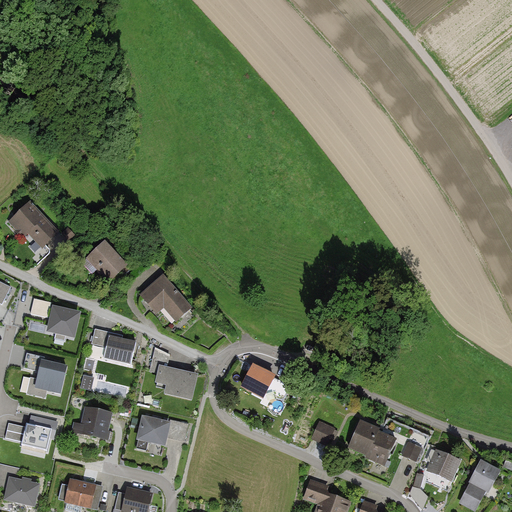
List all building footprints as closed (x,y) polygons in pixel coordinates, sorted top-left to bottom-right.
[(33,204),(13,224),(41,253),(62,233),(33,204)] [(136,268),(112,242),(93,260),(116,286),(136,268)] [(199,310),(172,276),(147,297),(162,316),(170,309),(182,324),(199,310)] [(10,286),(0,280),(0,300),(2,302),(10,286)] [(49,315),(50,301),(33,300),(33,315),(49,315)] [(80,312),(54,306),(49,331),(75,336),(80,312)] [(32,319),(30,327),(45,330),(47,322),(32,319)] [(123,336),(97,330),(93,344),(108,347),(105,358),(131,364),(136,342),(122,339),(123,336)] [(67,366),(42,360),(36,387),(61,393),(67,366)] [(276,374),(255,364),(243,387),(264,397),(276,374)] [(199,374),(161,365),(157,383),(168,385),(166,393),(193,399),(199,374)] [(83,387),(94,388),(94,376),(83,376),(83,387)] [(82,406),(76,434),(112,441),(118,414),(82,406)] [(175,424),(146,418),(141,442),(170,448),(175,424)] [(361,421),(348,448),(386,465),(399,438),(361,421)] [(326,447),(335,429),(321,423),(312,441),(326,447)] [(52,430),(28,424),(24,443),(48,448),(52,430)] [(411,440),(404,457),(418,463),(431,436),(417,430),(412,440),(411,440)] [(453,482),(463,461),(436,449),(426,470),(453,482)] [(19,479),(21,466),(0,462),(0,487),(8,489),(10,477),(19,479)] [(478,511),(499,473),(480,462),(459,502),(478,511)] [(40,485),(11,479),(6,499),(35,506),(40,485)] [(75,481),(69,505),(97,511),(102,488),(75,481)] [(309,481),(302,499),(320,507),(318,511),(347,511),(352,502),(330,493),(331,490),(309,481)] [(155,511),(158,496),(130,491),(125,511),(155,511)] [(378,511),(380,508),(363,502),(360,511),(378,511)]
